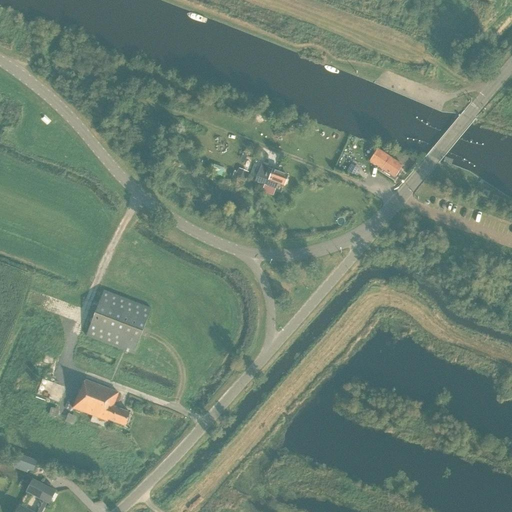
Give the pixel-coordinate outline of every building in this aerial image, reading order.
[(404,71),(401,77),(421,86),(424,79),(404,71)] [(263,149),(261,154),(272,157),(274,152),(263,149)] [(395,178),(403,166),(377,149),(369,161),(395,178)] [(275,189),(277,183),(284,186),(287,176),(273,170),(268,168),(269,165),(262,162),(254,181),(275,189)] [(340,170),(346,173),(347,172),(349,166),(350,165),(344,162),(344,163),(341,162),(338,168),(341,169),(340,170)] [(214,164),(211,172),(221,176),(224,168),(214,164)] [(356,176),(360,169),(351,164),(347,172),(356,176)] [(234,178),(243,182),(248,172),(238,168),(234,178)] [(86,336),(134,355),(151,309),(104,291),(86,336)] [(107,420),(125,426),(130,414),(113,407),(118,393),(85,381),(82,389),(80,389),(73,408),(106,421),(107,420)] [(50,408),(48,416),(56,418),(58,410),(50,408)] [(68,414),(64,422),(72,425),(76,417),(68,414)] [(33,471),(37,461),(19,454),(13,468),(27,473),(28,469),(33,471)] [(15,507),(13,509),(12,511),(40,511),(46,502),(49,504),(55,492),(32,480),(25,492),(43,501),(37,511),(31,511),(18,505),(17,508),(15,507)]
